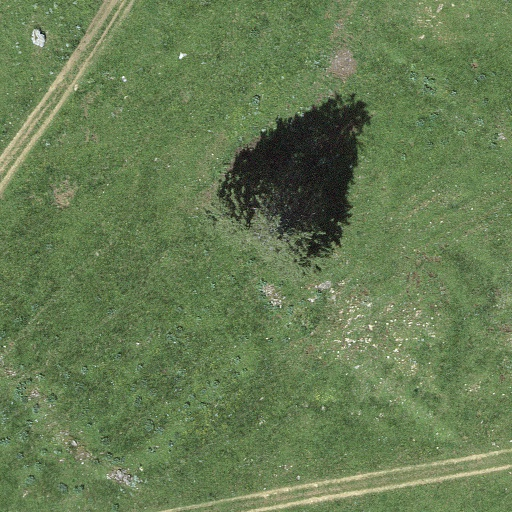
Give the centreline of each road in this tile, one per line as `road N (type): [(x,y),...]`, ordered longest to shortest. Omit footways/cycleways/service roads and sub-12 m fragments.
road 1 (track): [(511,463),(247,511)]
road 2 (track): [(0,195),(129,0)]
